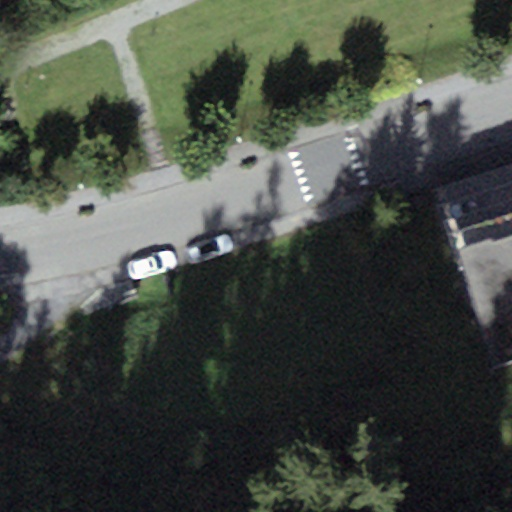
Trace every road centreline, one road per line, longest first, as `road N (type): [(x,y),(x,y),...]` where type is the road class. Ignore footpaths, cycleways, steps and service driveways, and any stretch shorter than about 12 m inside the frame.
road 1 (residential): [(0,241),(97,243),(511,91)]
road 2 (track): [(97,243),(65,306),(0,352)]
